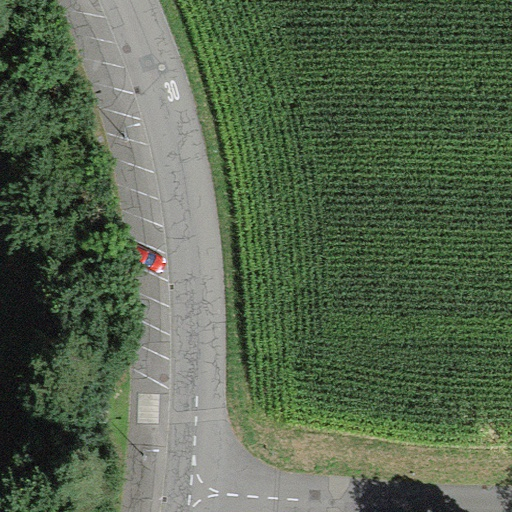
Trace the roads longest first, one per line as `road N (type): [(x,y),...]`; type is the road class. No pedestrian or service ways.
road 1 (residential): [(189,487),(186,261),(137,47),(117,0)]
road 2 (residential): [(189,487),(394,501),(511,492)]
